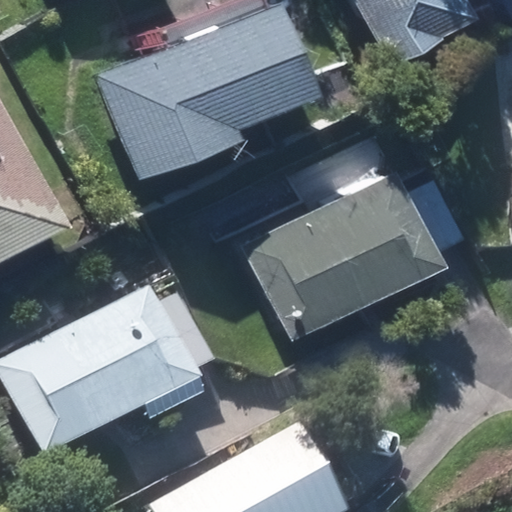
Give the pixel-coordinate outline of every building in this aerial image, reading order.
[(354,0),(384,53),(467,8),(462,0),(354,0)] [(281,8),(100,82),(140,176),(239,135),(237,129),(318,96),(281,8)] [(0,93),(0,243),(63,209),(0,93)] [(241,239),(286,328),(436,252),(391,164),(241,239)] [(0,359),(0,371),(40,452),(191,377),(145,287),(0,359)] [(294,421),(145,506),(148,511),(330,511),(342,505),(294,421)]
